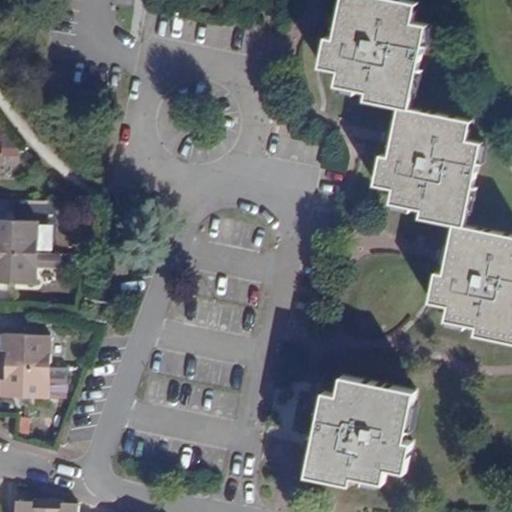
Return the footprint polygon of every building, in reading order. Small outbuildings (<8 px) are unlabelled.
[(402,105),(410,107),(428,25),(413,22),(417,3),(401,0),(344,0),(337,38),(328,37),(322,64),(342,68),(339,84),(370,90),(368,98),(402,105)] [(483,143),(468,140),(472,120),(410,107),(402,105),(391,157),(383,155),(377,183),(396,187),(394,202),(425,208),(424,217),(456,224),(466,226),(483,143)] [(11,219),(19,219),(19,210),(11,210),(11,219)] [(0,250),(42,252),(43,220),(19,219),(11,219),(0,218),(0,250)] [(478,334),(511,340),(511,235),(466,226),(456,224),(446,274),(438,272),(431,301),(451,305),(447,319),(480,325),(478,334)] [(17,282),(41,283),(42,252),(0,250),(0,281),(8,282),(17,282)] [(8,291),(17,291),(17,282),(8,282),(8,291)] [(21,336),(30,336),(30,327),(21,327),(21,336)] [(0,367),(52,369),(54,337),(30,336),(21,336),(6,336),(5,353),(1,353),(0,367)] [(27,400),(51,401),(52,369),(0,367),(0,374),(0,382),(4,382),(4,399),(19,399),(27,400)] [(413,442),(405,440),(416,391),(344,376),(340,395),(326,392),(310,474),(353,483),(354,475),(386,481),(389,467),(407,471),(413,442)] [(19,409),(27,409),(27,400),(19,399),(19,409)] [(49,511),(50,499),(34,498),(34,502),(18,502),(18,511),(49,511)] [(80,511),(80,505),(65,504),(65,500),(50,499),(49,511),(80,511)]
